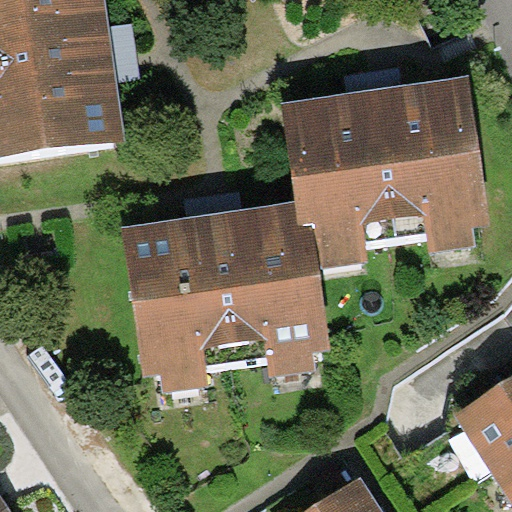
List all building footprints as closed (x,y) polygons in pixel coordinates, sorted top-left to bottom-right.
[(103,0),(0,0),(0,164),(124,148),(112,58),(103,0)] [(281,109),(296,208),(300,235),(312,233),(318,275),(369,267),(364,231),(424,222),(430,259),(478,252),(475,234),(491,232),(468,81),(372,95),(281,109)] [(216,220),(123,233),(144,384),(163,381),(166,399),(208,392),(203,355),(263,347),(269,385),(314,379),(311,359),(329,356),(318,275),(312,233),(300,235),(296,208),(216,220)] [(511,382),(455,419),(491,475),(511,461),(511,382)] [(511,461),(491,475),(511,507),(511,461)] [(381,511),(361,481),(313,511),(381,511)] [(0,511),(11,511),(0,494),(0,511)]
